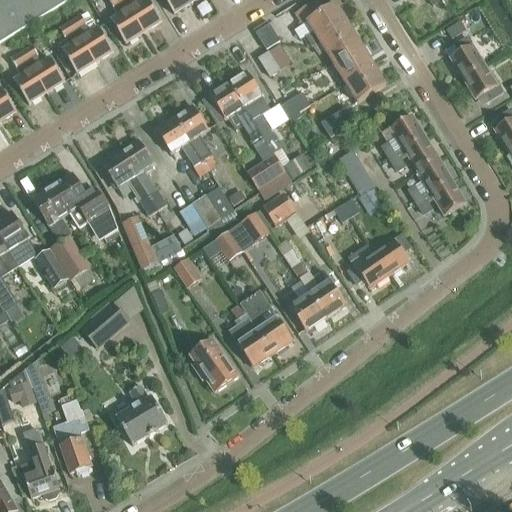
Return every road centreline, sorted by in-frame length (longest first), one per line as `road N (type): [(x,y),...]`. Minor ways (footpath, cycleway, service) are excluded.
road 1 (residential): [(219,470),(496,245),(497,197),(378,0)]
road 2 (residential): [(0,162),(265,0)]
road 3 (primary): [(511,385),(311,511)]
road 4 (primary): [(411,511),(511,447)]
